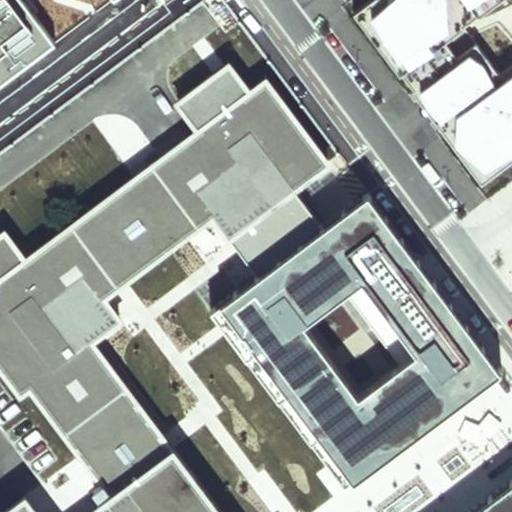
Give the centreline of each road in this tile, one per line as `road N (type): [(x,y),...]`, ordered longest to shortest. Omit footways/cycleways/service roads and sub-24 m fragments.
road 1 (residential): [(460,244),(288,12)]
road 2 (residential): [(0,113),(151,0)]
